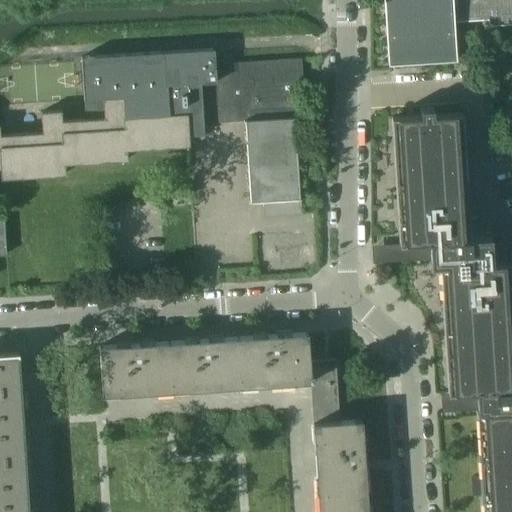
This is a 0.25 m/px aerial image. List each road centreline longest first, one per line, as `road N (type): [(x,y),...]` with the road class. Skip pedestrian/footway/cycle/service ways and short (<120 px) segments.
road 1 (residential): [(26,312),(345,297)]
road 2 (residential): [(301,511),(295,396),(109,408)]
road 3 (residential): [(345,297),(343,0)]
road 4 (residential): [(416,511),(401,340),(345,297)]
road 5 (residential): [(41,511),(26,312)]
